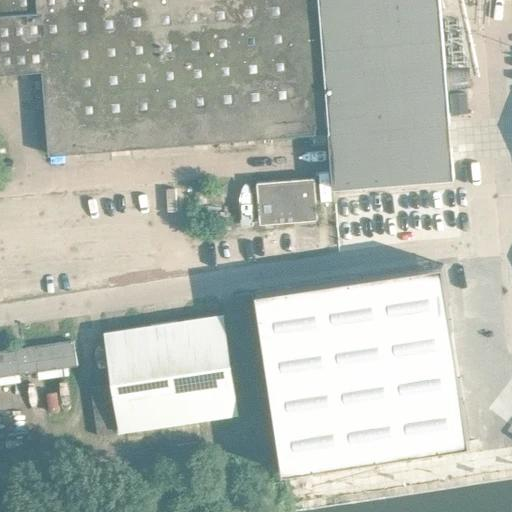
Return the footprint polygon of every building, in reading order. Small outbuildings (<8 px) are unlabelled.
[(327,124),(332,180),(453,171),(439,0),(0,0),(0,65),(41,63),(48,146),(327,124)] [(282,463),(469,435),(442,256),(255,284),(282,463)] [(254,285),(234,288),(255,429),(251,430),(254,449),(278,445),(254,285)] [(103,324),(118,424),(238,406),(223,305),(103,324)] [(0,342),(0,367),(76,357),(72,333),(0,342)]
